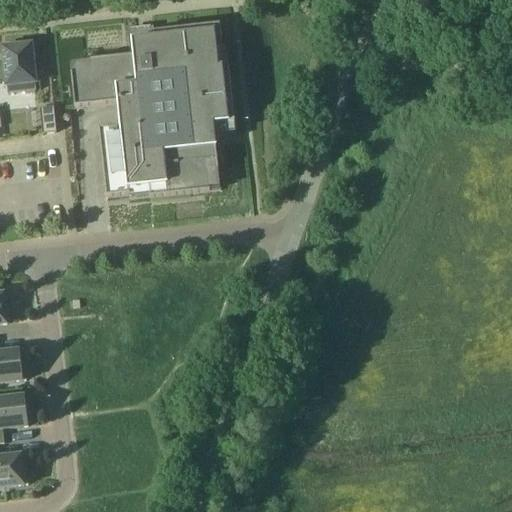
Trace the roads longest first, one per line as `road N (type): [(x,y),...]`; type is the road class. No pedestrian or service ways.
road 1 (unclassified): [(203,511),(294,234)]
road 2 (residential): [(14,511),(47,506),(65,483),(41,258)]
road 3 (unclassified): [(294,234),(349,63),(368,34),(411,0)]
road 4 (residential): [(41,258),(294,234)]
road 5 (track): [(511,61),(349,63)]
